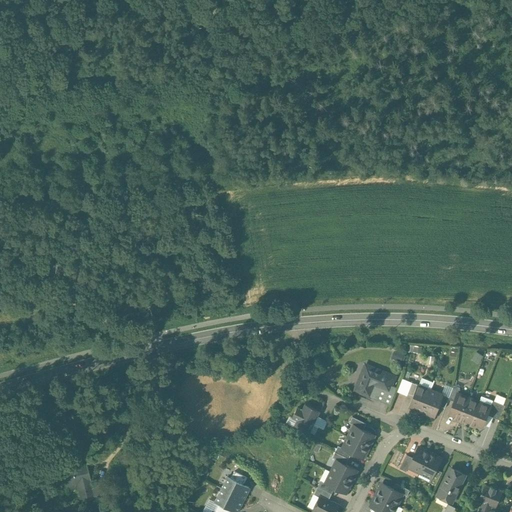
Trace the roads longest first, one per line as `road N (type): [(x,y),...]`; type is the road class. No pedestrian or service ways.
road 1 (secondary): [(171,344),(365,320),(511,331)]
road 2 (unclassified): [(171,344),(0,280)]
road 3 (secondary): [(0,390),(171,344)]
